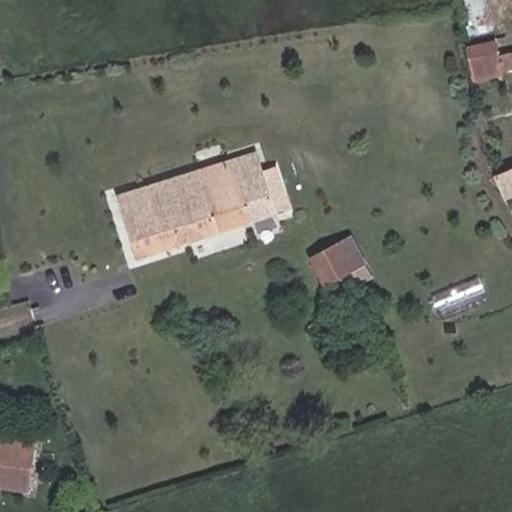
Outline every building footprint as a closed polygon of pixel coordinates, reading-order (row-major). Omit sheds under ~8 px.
[(495,39),(467,46),(474,81),(503,73),(502,70),(511,68),(511,52),(498,56),(495,39)] [(259,152),(230,160),(250,221),(278,212),(278,210),(274,200),(259,152)] [(230,160),(197,171),(217,230),(250,221),(230,160)] [(511,161),(490,169),(500,189),(511,184),(511,161)] [(217,230),(197,171),(118,197),(136,255),(217,230)] [(285,196),(274,200),(278,210),(289,206),(285,196)] [(353,269),(337,243),(311,257),(326,285),(353,269)] [(0,438),(0,484),(28,489),(33,442),(0,438)]
